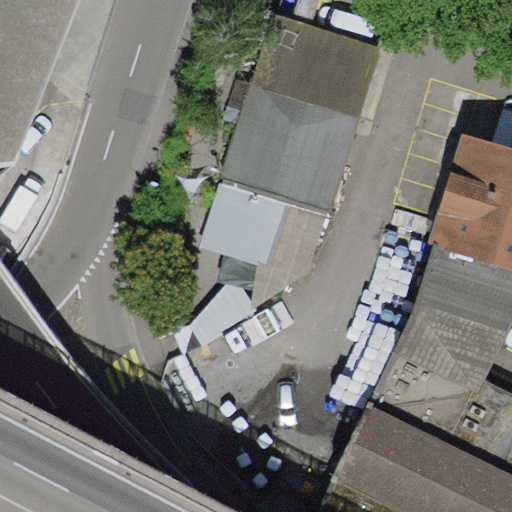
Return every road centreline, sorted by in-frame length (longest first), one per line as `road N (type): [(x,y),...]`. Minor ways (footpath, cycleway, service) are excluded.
road 1 (unclassified): [(194,511),(175,494),(136,421),(110,343),(92,203)]
road 2 (motorway): [(156,511),(0,334)]
road 3 (tertiary): [(92,203),(155,0)]
road 4 (tertiary): [(0,317),(53,265),(92,203)]
